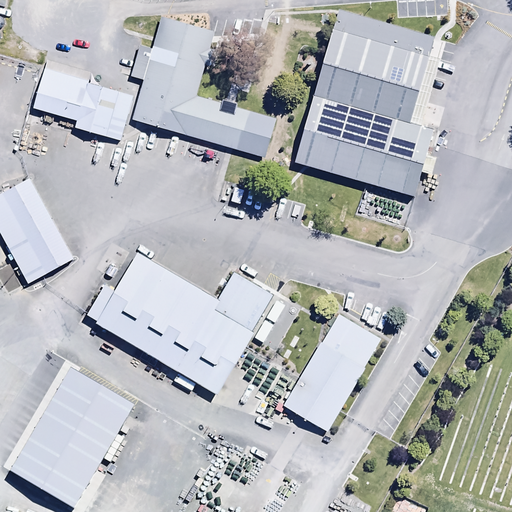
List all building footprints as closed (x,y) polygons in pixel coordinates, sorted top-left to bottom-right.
[(220,35),(164,19),(134,118),(266,158),(278,121),(201,98),(220,35)] [(429,59),(335,31),(294,164),(412,199),(432,130),(409,124),(429,59)] [(96,78),(50,65),(37,109),(81,122),(79,129),(121,141),(135,95),(94,83),(96,78)] [(75,261),(31,179),(0,195),(0,230),(29,285),(75,261)] [(224,303),(132,249),(92,318),(214,389),(269,294),(239,277),(224,303)] [(383,343),(339,318),(286,409),(330,434),(383,343)]
